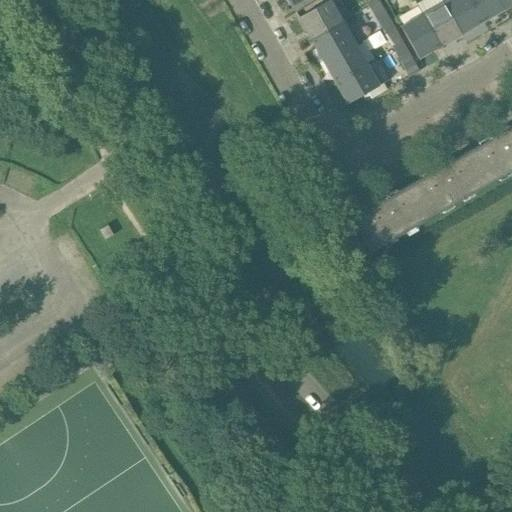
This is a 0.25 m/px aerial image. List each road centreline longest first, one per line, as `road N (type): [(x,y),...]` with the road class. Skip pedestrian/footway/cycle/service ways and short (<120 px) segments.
road 1 (unclassified): [(414,511),(238,307),(135,149),(58,0)]
road 2 (residential): [(238,0),(309,127),(344,145),(511,55)]
